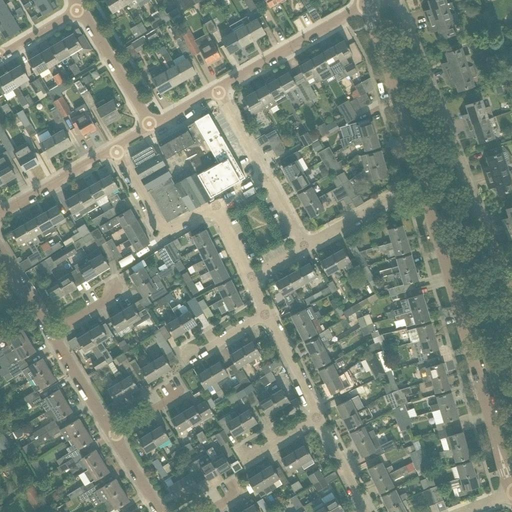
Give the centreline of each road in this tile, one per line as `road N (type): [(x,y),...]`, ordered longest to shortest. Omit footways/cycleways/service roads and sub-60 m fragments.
road 1 (residential): [(511,300),(394,0)]
road 2 (residential): [(511,488),(419,184)]
road 3 (residential): [(419,184),(366,4)]
road 4 (residential): [(217,88),(366,4)]
road 5 (residential): [(114,148),(162,230),(214,206)]
road 6 (residential): [(151,126),(79,8)]
road 7 (residential): [(302,246),(419,184)]
road 8 (residential): [(0,214),(114,148)]
